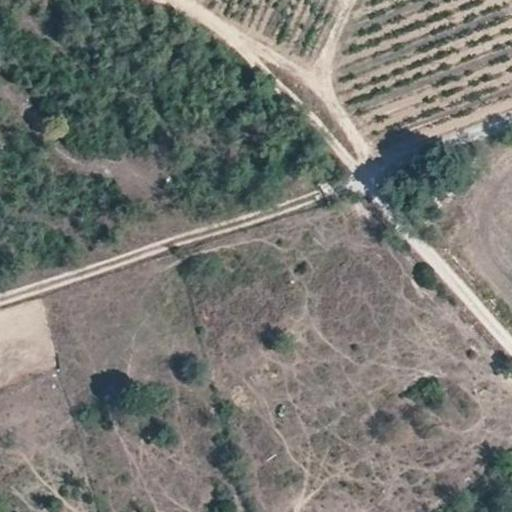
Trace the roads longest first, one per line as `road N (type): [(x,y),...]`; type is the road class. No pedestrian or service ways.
road 1 (track): [(0,294),(368,180)]
road 2 (track): [(368,180),(209,18),(169,0)]
road 3 (track): [(313,119),(365,0)]
